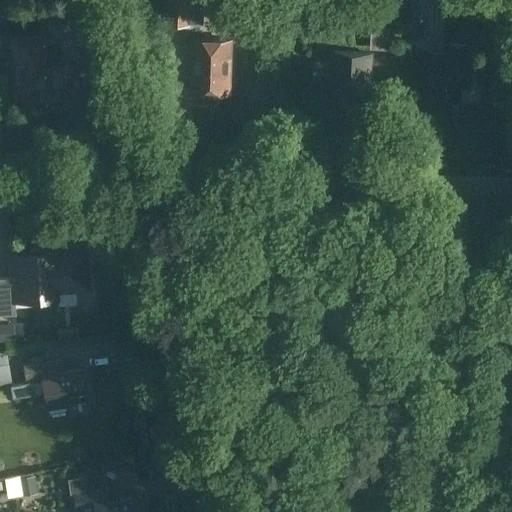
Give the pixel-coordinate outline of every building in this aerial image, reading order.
[(191,25),(191,0),(168,0),(168,25),(191,25)] [(430,53),(429,84),(433,84),(432,103),(459,104),(459,84),(470,85),(471,54),(468,54),(468,44),(454,43),(454,28),(463,29),(464,2),(448,2),(447,28),(449,28),(448,43),(446,43),(446,53),(430,53)] [(370,48),(390,49),(391,15),(371,14),(370,48)] [(58,107),(58,96),(76,95),(74,64),(44,66),(43,37),(15,38),(18,93),(35,92),(35,97),(40,97),(40,108),(58,107)] [(193,89),(229,90),(230,38),(189,38),(189,49),(193,49),(193,89)] [(338,100),(369,101),(371,53),(333,52),(333,64),(313,63),(312,86),(338,88),(338,100)] [(0,277),(0,315),(15,314),(15,313),(14,301),(15,301),(58,298),(56,279),(73,277),(73,280),(88,279),(86,250),(12,255),(13,277),(0,277)] [(51,299),(50,312),(66,313),(67,300),(51,299)] [(14,323),(0,324),(0,340),(15,340),(14,323)] [(62,359),(23,366),(24,375),(41,373),(47,408),(66,405),(66,402),(68,401),(72,420),(89,417),(85,398),(89,398),(84,368),(64,372),(62,359)] [(33,476),(20,478),(23,493),(36,491),(33,476)] [(77,505),(78,505),(79,511),(144,511),(142,496),(106,501),(105,488),(76,492),(77,505)]
